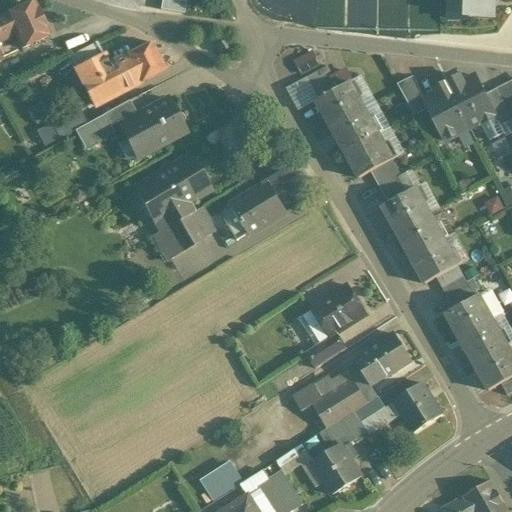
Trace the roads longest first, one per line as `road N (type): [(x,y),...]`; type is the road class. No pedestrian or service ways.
road 1 (unclassified): [(488,441),(263,78)]
road 2 (residential): [(248,30),(511,64)]
road 3 (residential): [(120,17),(239,88),(263,78)]
road 4 (residential): [(120,17),(248,30)]
